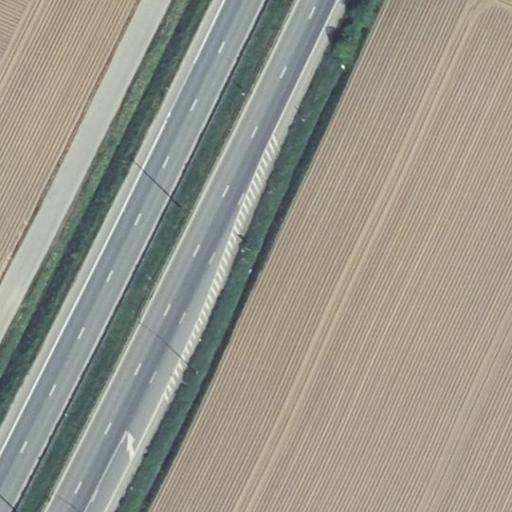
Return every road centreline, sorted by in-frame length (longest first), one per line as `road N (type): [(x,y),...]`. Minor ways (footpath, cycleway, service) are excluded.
road 1 (trunk): [(62,511),(316,0)]
road 2 (trunk): [(244,0),(0,494)]
road 3 (unclassified): [(0,317),(154,0)]
